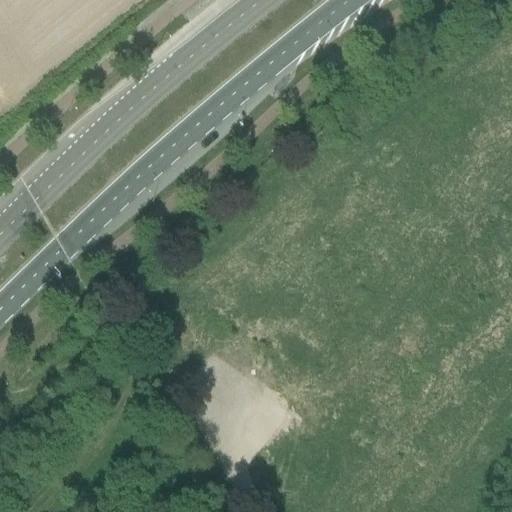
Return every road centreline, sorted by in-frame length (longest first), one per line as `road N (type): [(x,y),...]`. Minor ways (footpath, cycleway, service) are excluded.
road 1 (secondary): [(0,313),(151,166),(357,0)]
road 2 (secondary): [(267,0),(113,127),(0,238)]
